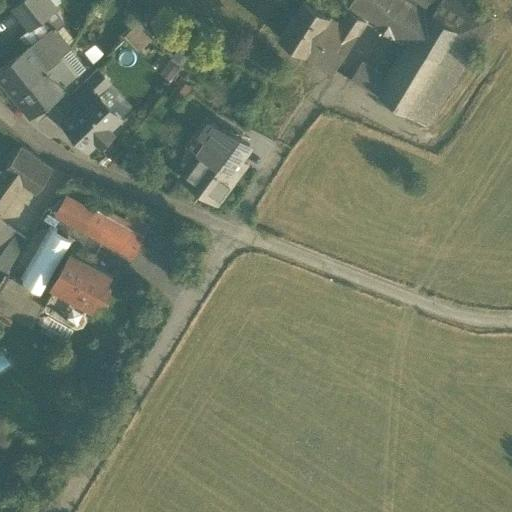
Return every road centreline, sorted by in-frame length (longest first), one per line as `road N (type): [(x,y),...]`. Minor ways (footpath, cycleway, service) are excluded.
road 1 (unclassified): [(232,228),(66,511)]
road 2 (residential): [(511,320),(454,315),(232,228)]
road 3 (residential): [(232,228),(79,172),(0,111)]
road 4 (track): [(232,228),(319,88)]
